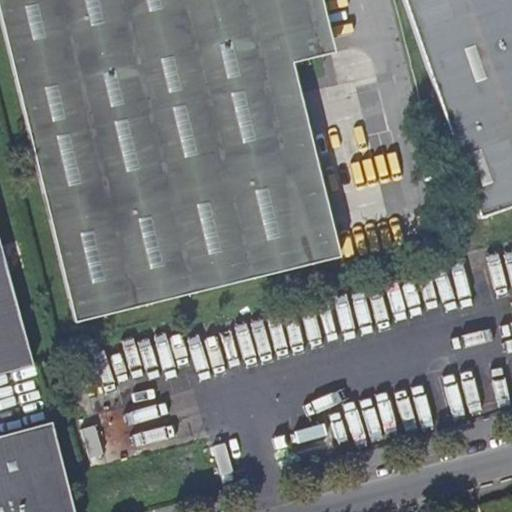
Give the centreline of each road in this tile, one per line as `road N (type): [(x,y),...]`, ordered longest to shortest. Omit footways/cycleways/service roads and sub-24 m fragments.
road 1 (unknown): [(382,99),(302,116),(277,132),(261,159),(260,183),(294,219),(387,207),(396,185)]
road 2 (unclassified): [(511,462),(333,511)]
